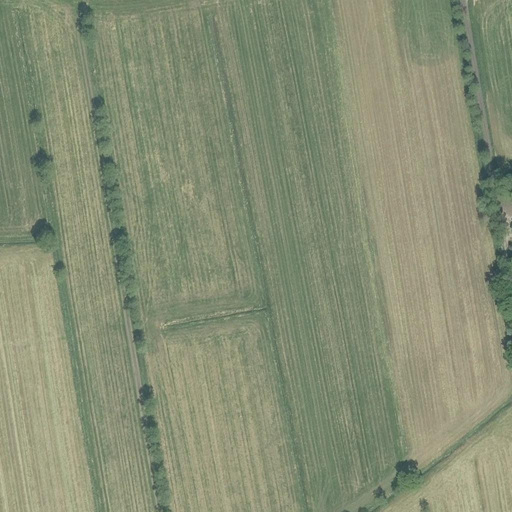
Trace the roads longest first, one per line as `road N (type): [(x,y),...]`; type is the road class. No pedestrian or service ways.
road 1 (track): [(162,511),(82,24),(87,0)]
road 2 (track): [(459,0),(511,311)]
